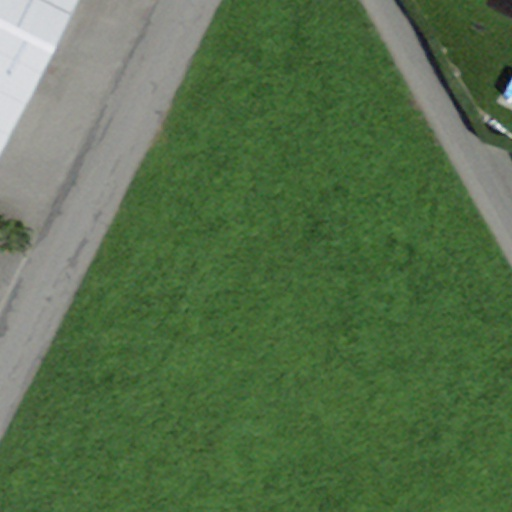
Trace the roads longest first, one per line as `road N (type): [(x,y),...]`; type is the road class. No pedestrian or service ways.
road 1 (unclassified): [(0,350),(187,0)]
road 2 (residential): [(511,208),(405,0)]
